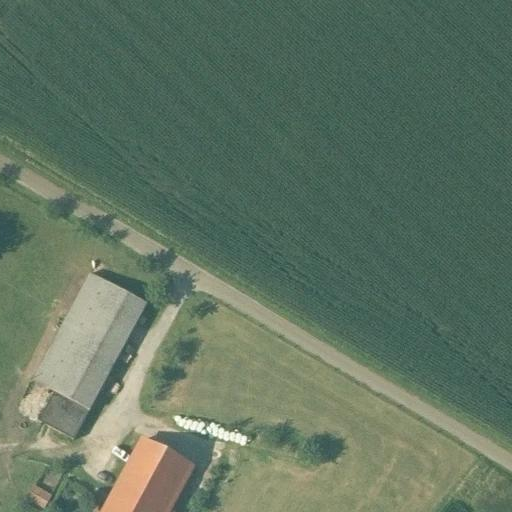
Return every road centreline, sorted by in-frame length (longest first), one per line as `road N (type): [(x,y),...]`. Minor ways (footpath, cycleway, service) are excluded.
road 1 (unclassified): [(0,162),(511,468)]
road 2 (unknown): [(0,427),(126,392)]
